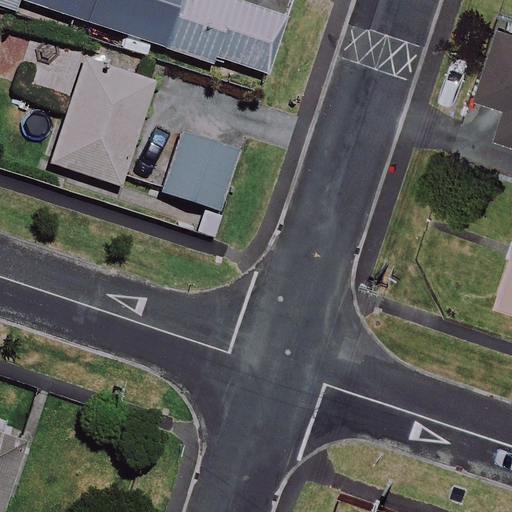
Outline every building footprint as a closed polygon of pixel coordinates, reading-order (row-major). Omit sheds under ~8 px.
[(164,50),(180,0),(0,0),(0,11),(14,16),(19,2),(164,50)] [(236,0),(180,0),(164,50),(262,83),(284,16),(236,0)] [(511,32),(503,30),(481,96),(511,105),(511,106),(502,137),(511,140),(511,32)] [(154,89),(38,52),(28,85),(72,99),(51,166),(122,188),(154,89)] [(237,154),(170,134),(153,192),(220,212),(237,154)] [(0,511),(7,511),(28,447),(0,438),(0,511)]
